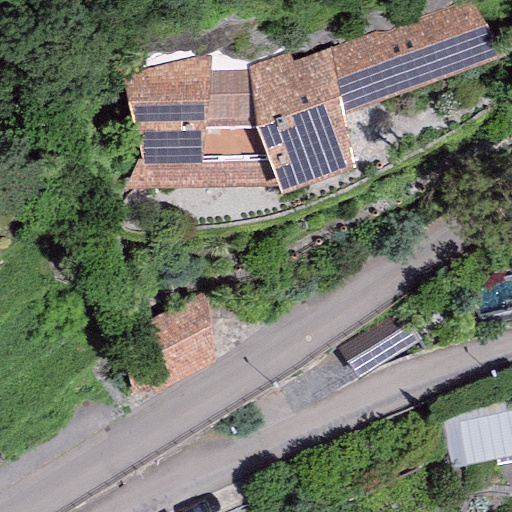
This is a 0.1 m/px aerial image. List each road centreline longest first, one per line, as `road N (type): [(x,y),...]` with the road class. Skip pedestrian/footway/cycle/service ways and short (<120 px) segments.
road 1 (residential): [(511,195),(292,342),(5,511)]
road 2 (residential): [(511,348),(109,511)]
